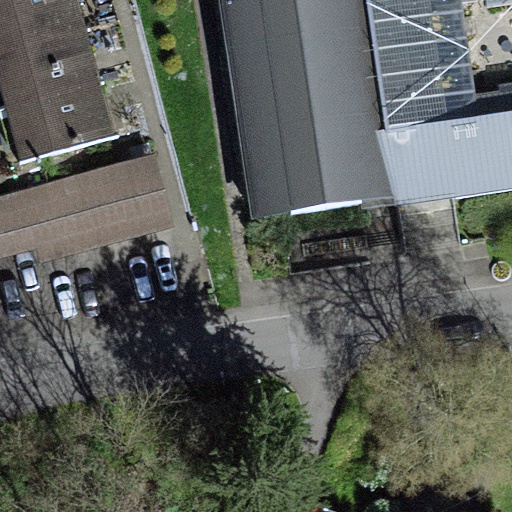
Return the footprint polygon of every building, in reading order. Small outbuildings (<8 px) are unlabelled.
[(78,11),(74,0),(0,0),(0,51),(82,29),(78,11)] [(511,0),(222,0),(250,221),(511,187),(511,0)] [(0,51),(0,63),(12,105),(97,81),(91,62),(82,29),(0,51)] [(107,117),(97,81),(12,105),(27,159),(112,136),(107,117)] [(169,234),(156,183),(82,202),(79,189),(0,209),(0,265),(48,253),(51,264),(169,234)]
